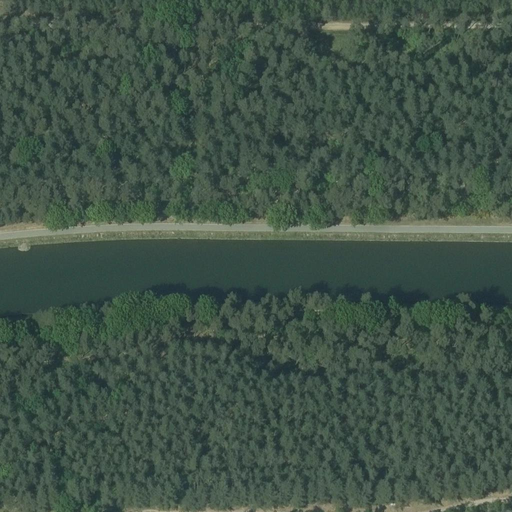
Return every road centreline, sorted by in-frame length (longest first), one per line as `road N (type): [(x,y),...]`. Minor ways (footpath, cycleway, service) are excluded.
road 1 (track): [(0,334),(230,311),(511,313)]
road 2 (track): [(511,30),(0,30)]
